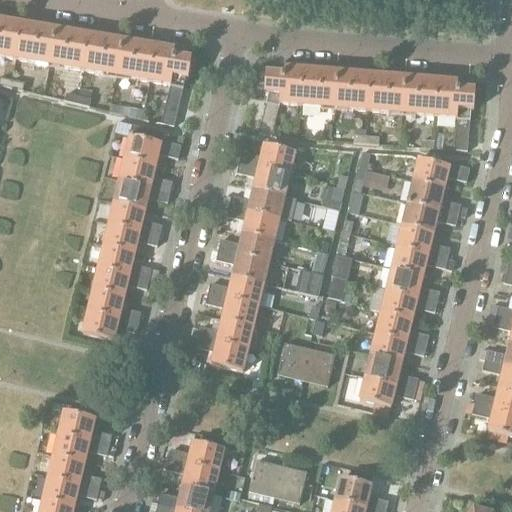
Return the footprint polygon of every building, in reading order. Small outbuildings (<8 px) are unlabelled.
[(0,22),(0,58),(17,61),(22,26),(0,22)] [(22,26),(17,61),(36,64),(36,61),(52,64),(57,32),(22,26)] [(90,38),(80,36),(57,32),(52,64),(62,66),(62,68),(84,72),(90,38)] [(123,43),(101,39),(90,38),(84,72),(103,76),(104,73),(118,75),(123,43)] [(123,43),(118,75),(129,77),(129,80),(149,84),(155,49),(123,43)] [(191,61),(178,59),(174,58),(175,52),(155,49),(149,84),(170,87),(172,77),(185,80),(188,81),(191,61)] [(302,71),(284,70),(283,77),(265,75),(264,94),(268,94),(280,95),(279,104),(299,106),(302,71)] [(302,71),(299,106),(321,108),(321,105),(333,106),(336,74),(302,71)] [(336,74),(333,106),(347,108),(347,110),(368,112),(371,77),(336,74)] [(182,90),(183,88),(185,80),(172,77),(170,87),(182,90)] [(400,112),(403,80),(371,77),(368,112),(389,114),(389,111),(400,112)] [(0,88),(9,90),(11,82),(0,79),(0,88)] [(436,82),(428,82),(403,80),(400,112),(415,114),(415,116),(434,118),(436,82)] [(23,85),(11,82),(9,90),(21,93),(23,85)] [(457,84),(444,83),(436,82),(434,118),(456,120),(457,110),(470,111),(473,111),(475,92),(457,91),(457,84)] [(182,90),(170,87),(168,95),(181,98),(182,90)] [(280,95),(268,94),(266,101),(279,104),(280,95)] [(64,103),(76,106),(78,98),(66,95),(64,103)] [(181,98),(168,95),(166,103),(179,106),(181,98)] [(90,101),(78,98),(76,106),(89,109),(90,101)] [(279,104),(266,101),(264,110),(277,113),(279,104)] [(177,114),(179,106),(166,103),(164,110),(177,114)] [(124,118),(125,109),(110,106),(108,115),(124,118)] [(144,113),(129,110),(127,119),(142,122),(144,113)] [(162,118),(175,121),(177,114),(164,110),(162,118)] [(262,118),(275,122),(277,113),(264,110),(262,118)] [(456,120),(469,121),(470,111),(457,110),(456,120)] [(173,129),(175,121),(162,118),(161,126),(173,129)] [(273,130),(275,122),(262,118),(260,127),(273,130)] [(469,129),(469,121),(456,120),(456,128),(469,129)] [(124,161),(155,168),(158,157),(177,161),(181,148),(160,143),(162,134),(131,127),(128,140),(129,140),(124,161)] [(260,127),(258,135),(271,139),(273,130),(260,127)] [(455,136),(468,137),(469,129),(456,128),(455,136)] [(454,144),(467,145),(468,137),(455,136),(454,144)] [(353,144),(365,145),(366,138),(353,137),(353,144)] [(378,139),(366,138),(365,145),(378,146),(378,139)] [(434,142),(422,142),(422,151),(433,151),(434,142)] [(467,153),(467,145),(454,144),(454,152),(467,153)] [(263,148),(262,154),(260,160),(241,155),(238,166),(289,178),(290,178),(291,176),(290,175),(295,155),(263,148)] [(358,172),(364,173),(366,174),(370,157),(362,155),(358,172)] [(418,163),(413,184),(444,191),(447,179),(466,184),(469,171),(449,166),(449,168),(422,162),(422,161),(418,160),(417,163),(418,163)] [(124,161),(119,181),(118,181),(118,182),(169,195),(172,185),(152,180),(155,168),(124,161)] [(253,192),(284,200),(289,178),(238,166),(236,176),(256,180),(253,192)] [(340,178),(337,189),(344,190),(347,180),(340,178)] [(169,195),(118,182),(117,183),(119,184),(113,205),(145,212),(147,200),(167,205),(169,195)] [(356,182),(353,193),(360,195),(363,184),(356,182)] [(407,204),(407,205),(458,218),(460,209),(461,208),(441,203),(444,191),(413,184),(408,204),(407,204)] [(340,213),(344,193),(326,189),(321,209),(340,213)] [(228,210),(280,221),(280,219),(279,219),(284,200),(253,192),(251,203),(231,198),(228,210)] [(353,195),(348,215),(358,217),(363,197),(353,195)] [(142,223),(143,217),(145,212),(113,205),(109,225),(107,224),(107,226),(159,238),(161,228),(142,223)] [(408,206),(402,227),(433,235),(436,223),(455,228),(458,218),(407,205),(407,206),(408,206)] [(460,209),(458,218),(464,220),(466,211),(460,209)] [(242,236),(274,243),(279,222),(280,222),(280,221),(228,210),(226,219),(245,223),(242,236)] [(343,219),(340,233),(349,236),(352,222),(343,219)] [(392,224),(387,244),(396,246),(400,226),(392,224)] [(159,238),(107,226),(107,227),(108,227),(103,248),(134,256),(137,244),(157,248),(159,238)] [(396,247),(396,249),(447,262),(450,252),(430,247),(433,235),(402,227),(397,248),(396,247)] [(218,252),(269,265),(270,263),(269,263),(274,243),(242,236),(240,247),(220,242),(218,252)] [(327,257),(330,245),(319,243),(317,254),(327,257)] [(346,247),(339,245),(336,255),(344,257),(346,247)] [(134,256),(103,248),(98,268),(97,268),(97,269),(148,282),(151,271),(131,266),(134,256)] [(397,250),(392,271),(422,278),(426,266),(445,271),(447,262),(396,249),(396,250),(397,250)] [(232,279),(263,287),(268,265),(269,266),(269,265),(218,252),(215,262),(235,267),(232,279)] [(317,255),(312,275),(322,278),(328,258),(317,255)] [(331,280),(332,280),(346,284),(352,262),(336,258),(331,280)] [(502,263),(499,274),(505,276),(508,264),(502,263)] [(93,292),(124,299),(126,287),(146,292),(148,282),(97,269),(97,270),(98,270),(93,292)] [(151,271),(148,282),(155,284),(158,273),(151,271)] [(386,291),(385,292),(437,306),(439,295),(420,290),(422,278),(392,271),(386,291)] [(302,273),(296,295),(318,300),(323,278),(302,273)] [(511,277),(505,276),(503,285),(511,287),(511,277)] [(207,296),(259,309),(260,308),(258,307),(263,287),(232,279),(229,290),(210,286),(207,296)] [(346,284),(332,280),(328,300),(342,303),(346,284)] [(86,314),(138,326),(140,316),(121,312),(124,299),(93,292),(88,312),(87,312),(86,314)] [(386,294),(381,315),(412,322),(415,311),(434,316),(437,306),(385,292),(385,294),(386,294)] [(222,323),(253,330),(258,310),(259,310),(259,309),(207,296),(205,306),(225,311),(222,323)] [(335,304),(325,302),(323,313),(332,316),(335,304)] [(314,322),(316,322),(319,309),(311,307),(308,320),(314,322)] [(491,307),(489,317),(495,319),(497,309),(491,307)] [(495,319),(511,323),(511,312),(497,309),(495,319)] [(138,326),(86,314),(86,315),(87,315),(82,336),(113,343),(116,331),(136,336),(138,326)] [(374,335),(374,336),(426,349),(429,338),(409,334),(412,322),(381,315),(376,335),(374,335)] [(486,327),(492,329),(494,322),(495,319),(489,317),(486,327)] [(511,334),(509,345),(511,346),(511,323),(495,319),(494,322),(492,329),(511,333),(511,334)] [(219,334),(214,333),(200,329),(197,340),(249,352),(249,350),(248,350),(253,330),(222,323),(219,334)] [(316,324),(313,336),(321,338),(324,326),(316,324)] [(375,338),(370,358),(401,366),(404,354),(424,358),(426,349),(374,336),(374,337),(375,338)] [(249,352),(197,340),(195,349),(214,354),(211,367),(242,374),(247,353),(249,353),(249,352)] [(507,357),(502,355),(487,352),(484,363),(511,369),(511,346),(509,345),(507,357)] [(285,346),(278,374),(303,380),(309,352),(285,346)] [(303,380),(328,386),(335,358),(309,352),(303,380)] [(364,378),(364,379),(415,392),(418,382),(398,377),(401,366),(370,358),(365,379),(364,378)] [(482,372),(496,376),(501,377),(499,389),(511,392),(511,369),(484,363),(482,372)] [(415,392),(364,379),(363,381),(364,381),(359,402),(374,406),(390,410),(393,397),(413,402),(415,392)] [(511,392),(499,389),(497,395),(496,400),(476,395),(473,406),(511,415),(511,392)] [(50,411),(64,413),(62,406),(52,404),(50,411)] [(467,405),(465,414),(471,416),(473,406),(467,405)] [(387,420),(390,410),(374,406),(371,416),(387,420)] [(511,415),(473,406),(471,416),(491,421),(488,433),(511,438),(511,415)] [(111,438),(92,434),(95,421),(64,413),(59,435),(58,434),(57,435),(109,448),(111,438)] [(109,448),(57,435),(57,436),(58,437),(53,458),(84,466),(87,454),(106,459),(109,448)] [(170,452),(167,462),(219,475),(219,473),(218,473),(223,452),(192,444),(189,457),(170,452)] [(113,460),(115,450),(109,448),(106,459),(113,460)] [(84,466),(53,458),(48,479),(47,478),(46,480),(98,493),(101,482),(82,477),(83,472),(84,466)] [(161,461),(159,470),(165,472),(167,462),(161,461)] [(167,462),(165,472),(185,477),(182,490),(212,497),(217,475),(219,476),(219,475),(167,462)] [(275,496),(281,468),(256,462),(250,490),(275,496)] [(281,468),(275,496),(300,502),(306,474),(281,468)] [(42,502),(74,509),(77,497),(96,502),(98,493),(46,480),(46,481),(47,481),(42,502)] [(334,501),(333,502),(375,511),(385,511),(388,504),(368,499),(371,487),(340,480),(335,501),(334,501)] [(160,495),(157,506),(181,511),(208,511),(212,497),(182,490),(180,494),(179,500),(175,499),(160,495)] [(98,493),(96,502),(103,504),(105,494),(98,493)] [(228,501),(238,503),(240,495),(230,493),(228,501)] [(73,511),(74,509),(42,502),(39,511),(73,511)] [(334,503),(332,511),(375,511),(333,502),(333,503),(334,503)]
